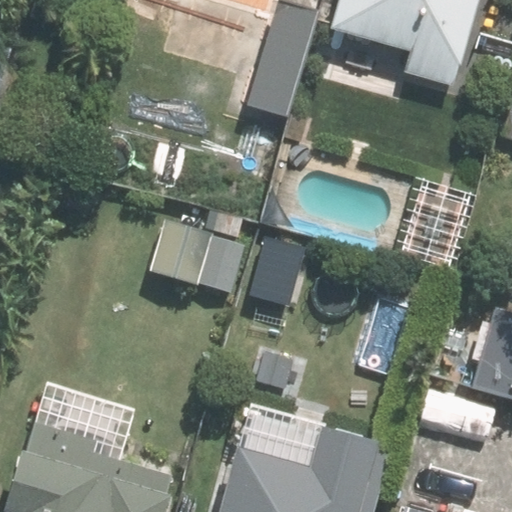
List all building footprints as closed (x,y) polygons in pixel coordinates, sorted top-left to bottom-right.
[(146,0),(246,29),(225,102),(283,118),(313,15),(276,5),(277,0),(146,0)] [(346,0),(344,11),(431,36),(425,60),(452,68),(470,7),(471,8),(473,0),(346,0)] [(0,49),(0,92),(11,52),(0,49)] [(511,82),(495,138),(511,142),(511,82)] [(189,288),(212,224),(165,207),(142,272),(189,288)] [(206,275),(222,280),(232,243),(216,238),(206,275)] [(286,250),(254,242),(241,284),(274,292),(286,250)] [(511,316),(494,311),(488,332),(459,324),(448,364),(476,372),(471,391),(445,383),(434,423),(493,440),(504,400),(511,402),(511,316)] [(163,511),(173,479),(98,458),(101,445),(39,427),(30,460),(18,456),(2,511),(163,511)] [(356,511),(358,504),(365,481),(304,463),(297,487),(240,469),(227,511),(356,511)]
